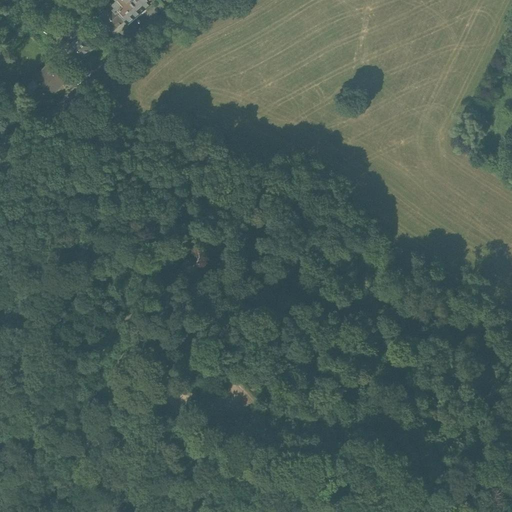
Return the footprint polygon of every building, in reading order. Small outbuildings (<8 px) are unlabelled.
[(109,7),(110,8),(115,14),(116,13),(124,21),(126,24),(139,13),(140,14),(145,9),(145,8),(150,4),(148,1),(149,0),(115,0),(116,1),(109,7)] [(115,14),(110,8),(98,18),(111,33),(124,22),(124,21),(116,13),(115,14)] [(88,24),(80,31),(89,41),(97,35),(88,24)] [(89,41),(80,31),(63,46),(65,49),(64,50),(77,64),(95,48),(89,41)] [(69,79),(51,63),(26,90),(27,91),(26,91),(38,103),(39,102),(42,105),(62,84),(63,86),(69,79)] [(26,91),(22,96),(35,107),(38,103),(26,91)]
